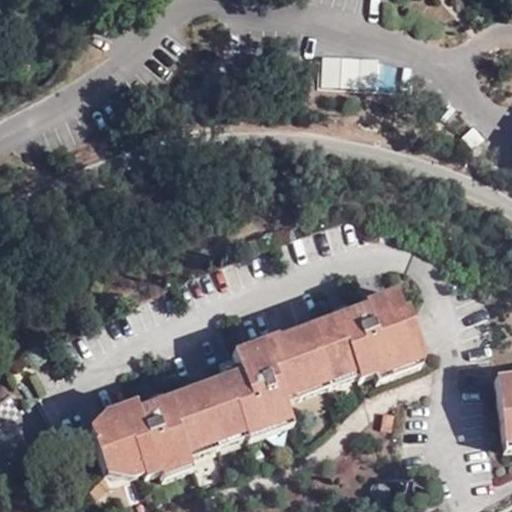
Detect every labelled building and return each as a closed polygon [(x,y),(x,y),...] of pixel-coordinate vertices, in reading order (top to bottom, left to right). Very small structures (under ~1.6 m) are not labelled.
[(317,57),(317,91),(376,89),(376,56),(317,57)] [(478,151),(488,141),(477,127),(466,137),(478,151)] [(130,405),(99,418),(101,427),(116,468),(119,466),(121,475),(135,469),(139,478),(141,482),(156,476),(184,466),(183,463),(181,455),(240,433),(241,437),(270,427),(298,416),(300,419),(329,408),(323,391),(321,383),(349,373),(352,380),(353,384),(418,359),(401,312),(396,313),(389,295),(358,306),(359,312),(346,317),(348,323),(332,328),(330,320),(229,357),(230,359),(233,374),(219,380),(162,401),(164,410),(149,416),(147,410),(133,414),(130,405)] [(327,311),(330,320),(332,328),(348,323),(346,317),(342,305),(327,311)] [(214,364),(219,380),(233,374),(230,359),(214,364)] [(321,383),(323,391),(352,380),(349,373),(321,383)] [(511,381),(492,383),(500,445),(511,444),(511,381)] [(143,398),(147,410),(149,416),(164,410),(162,401),(158,392),(143,398)] [(389,415),(379,414),(377,432),(386,433),(389,415)] [(116,468),(101,427),(84,434),(98,474),(116,468)] [(241,437),(243,442),(244,445),(273,434),(270,427),(241,437)] [(181,455),(183,463),(243,442),(241,437),(240,433),(181,455)] [(511,444),(500,445),(502,456),(511,455),(511,444)] [(184,466),(156,476),(159,484),(188,474),(184,466)] [(116,468),(98,474),(120,482),(118,476),(116,468)] [(120,482),(121,484),(139,478),(135,469),(121,475),(118,476),(120,482)]
